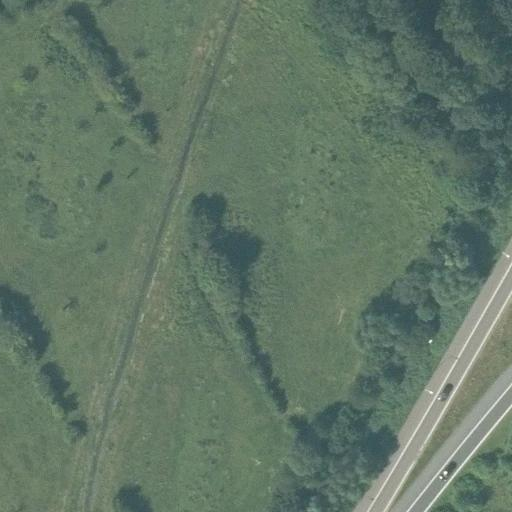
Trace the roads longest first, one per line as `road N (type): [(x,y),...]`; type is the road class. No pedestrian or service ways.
road 1 (trunk): [(511,278),(372,511)]
road 2 (trunk): [(511,393),(416,511)]
